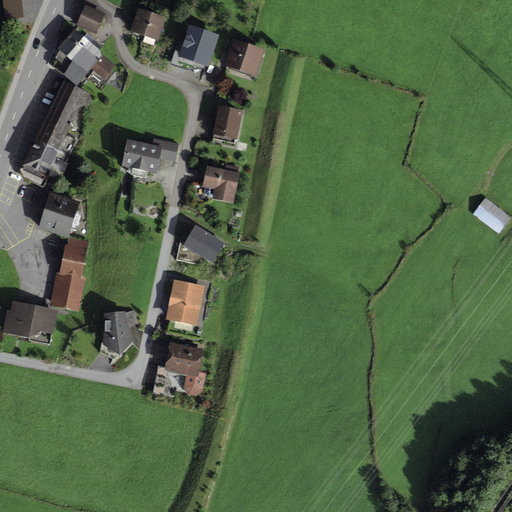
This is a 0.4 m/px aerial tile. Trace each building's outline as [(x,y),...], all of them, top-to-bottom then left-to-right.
[(79,25),(95,32),(102,16),(86,9),(79,25)] [(140,12),(133,31),(157,39),(163,20),(140,12)] [(220,35),(189,24),(178,55),(209,66),(220,35)] [(111,69),(100,61),(99,62),(85,51),(94,41),(87,34),(84,38),(77,32),(75,34),(71,31),(66,37),(70,41),(61,49),(53,67),(77,85),(91,67),(104,77),(111,69)] [(113,66),(100,56),(99,51),(101,47),(94,41),(85,51),(99,62),(100,61),(111,69),(113,66)] [(254,74),(262,53),(248,49),(250,43),(242,41),(240,46),(234,44),(227,65),(254,74)] [(64,137),(78,107),(86,110),(92,96),(64,83),(23,172),(25,177),(43,185),(47,176),(53,163),(56,164),(58,159),(65,162),(74,142),(64,137)] [(223,141),(234,143),(241,113),(220,109),(215,133),(225,135),(223,141)] [(214,139),(223,141),(225,135),(215,133),(214,139)] [(147,171),(156,173),(159,158),(175,161),(178,145),(155,141),(153,148),(129,143),(124,166),(126,167),(133,168),(131,176),(145,178),(147,171)] [(47,176),(57,180),(65,162),(58,159),(56,164),(53,163),(47,176)] [(205,195),(208,197),(219,199),(232,202),(238,169),(231,167),(230,174),(209,169),(205,186),(204,191),(205,195)] [(76,212),(78,204),(51,195),(40,228),(67,237),(70,229),(75,231),(81,214),(76,212)] [(476,215),(499,232),(510,218),(486,201),(476,215)] [(83,278),(80,278),(87,243),(72,240),(70,249),(68,248),(56,305),(77,310),(83,278)] [(177,285),(172,311),(171,316),(176,317),(194,321),(200,290),(177,285)] [(29,340),(49,344),(55,314),(15,306),(13,315),(9,314),(6,332),(30,337),(29,340)] [(127,327),(138,324),(134,311),(123,314),(127,327)] [(113,360),(114,360),(132,342),(127,327),(123,314),(106,316),(105,326),(100,353),(102,354),(104,349),(115,355),(113,360)] [(172,347),(167,369),(186,373),(188,373),(185,388),(189,394),(196,395),(201,392),(204,375),(197,374),(201,353),(195,352),(196,346),(190,345),(189,350),(172,347)] [(113,360),(115,355),(104,349),(102,354),(113,360)] [(166,374),(185,378),(186,373),(167,369),(166,374)]
